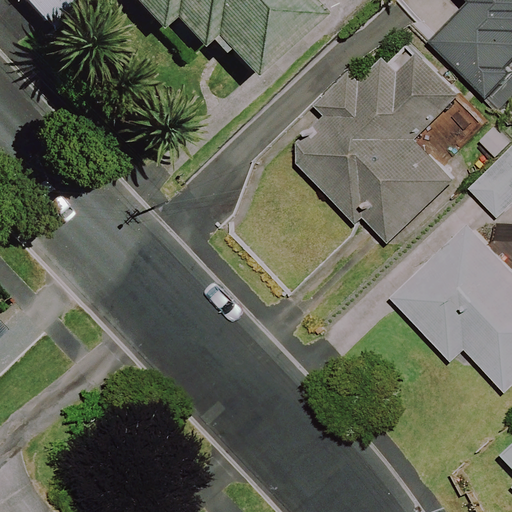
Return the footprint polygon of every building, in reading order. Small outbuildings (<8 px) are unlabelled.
[(86,0),(21,0),(49,33),(86,0)] [(323,18),(306,0),(128,0),(185,61),(207,41),(249,87),(323,18)] [(444,45),(507,104),(511,98),(511,0),(484,0),(486,1),(444,45)] [(338,116),(298,153),(366,224),(372,218),(396,243),(461,182),(421,140),(470,94),(419,40),(373,83),(364,74),(329,106),(338,116)] [(511,136),(502,127),(490,140),(507,155),(476,188),(511,222),(511,221),(511,136)] [(511,262),(480,228),(403,301),(459,361),(473,348),(511,389),(511,262)]
